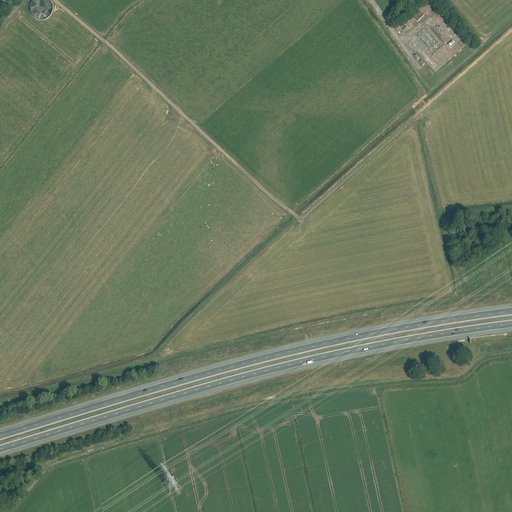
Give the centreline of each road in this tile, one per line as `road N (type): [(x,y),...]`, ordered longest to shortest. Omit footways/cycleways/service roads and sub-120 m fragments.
road 1 (motorway): [(0,448),(334,354),(511,324)]
road 2 (motorway): [(511,311),(243,363),(0,435)]
